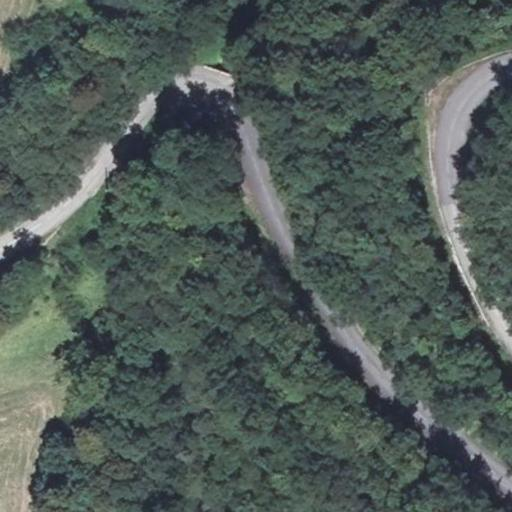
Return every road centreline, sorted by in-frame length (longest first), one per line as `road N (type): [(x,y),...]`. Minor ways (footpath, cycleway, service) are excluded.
road 1 (tertiary): [(0,248),(74,195),(153,95),(186,82),(205,85),(241,120),(269,214),(318,305),(392,392),(511,491)]
road 2 (tertiary): [(511,355),(460,264),(435,174),(438,128),(453,95),(478,74),(511,63)]
